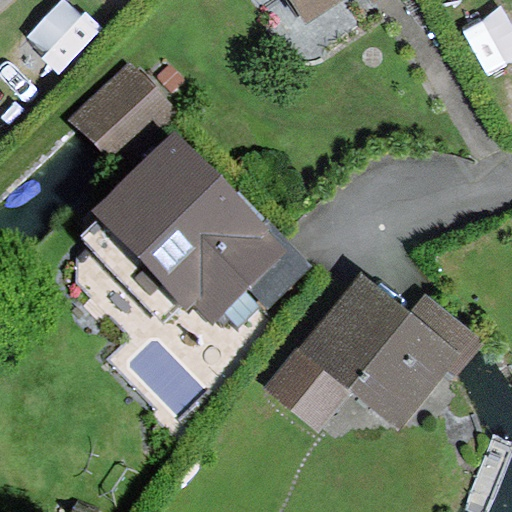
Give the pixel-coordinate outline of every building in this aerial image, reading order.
[(384,0),(271,0),(296,35),(344,0),(355,0),(366,14),(384,0)] [(80,123),(103,147),(165,86),(139,60),(77,120),(80,123)] [(165,86),(103,147),(122,167),(130,174),(192,114),(165,86)] [(259,234),(171,144),(94,222),(187,319),(231,272),(269,310),(312,267),(268,224),(259,234)] [(409,312),(360,273),(268,389),(317,435),(348,396),(397,433),(445,370),(458,352),(409,312)] [(482,341),(424,294),(409,312),(458,352),(445,370),(453,376),(456,372),(480,344),(482,341)]
